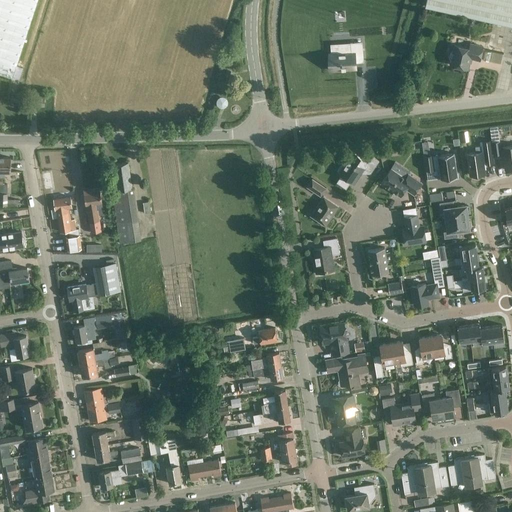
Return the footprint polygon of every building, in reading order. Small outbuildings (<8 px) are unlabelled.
[(0,0),(0,73),(12,77),(37,0),(0,0)] [(511,0),(426,0),(425,5),(511,25),(511,0)] [(350,50),(329,51),(330,68),(355,67),(354,60),(362,60),(362,41),(350,41),(350,50)] [(480,60),(483,46),(470,43),(469,48),(454,45),(453,53),(451,53),(450,59),(451,60),(450,65),(468,69),(470,58),(480,60)] [(430,140),(424,141),(426,152),(432,151),(430,140)] [(476,152),(468,153),(471,175),(485,173),(484,165),(494,163),(491,140),(479,142),(480,146),(475,146),(476,152)] [(494,155),(501,154),(499,141),(492,142),(494,155)] [(511,145),(503,146),(506,170),(511,169),(511,145)] [(342,175),(337,182),(347,189),(351,182),(354,184),(364,169),(371,173),(379,161),(366,152),(362,158),(353,152),(343,167),(341,165),(338,170),(340,172),(339,173),(342,175)] [(458,173),(457,173),(454,154),(454,153),(441,155),(441,154),(433,155),(433,154),(424,156),(426,170),(435,169),(435,168),(440,168),(441,179),(451,178),(451,179),(458,178),(458,173)] [(5,172),(11,172),(11,158),(0,157),(0,184),(3,184),(3,178),(5,178),(5,172)] [(112,190),(119,243),(141,240),(134,188),(132,188),(128,162),(114,164),(118,189),(112,190)] [(381,183),(401,196),(406,188),(414,194),(422,182),(409,174),(406,178),(392,168),(381,183)] [(321,195),(326,188),(313,179),(308,187),(321,195)] [(100,188),(83,190),(86,205),(87,205),(91,232),(101,231),(97,208),(102,207),(102,203),(100,188)] [(7,193),(0,193),(0,206),(18,206),(18,199),(7,199),(7,193)] [(55,209),(52,209),(53,218),(58,217),(60,232),(69,230),(71,247),(82,245),(80,229),(76,229),(74,220),(69,220),(67,208),(72,207),(70,196),(54,199),(55,209)] [(326,225),(339,206),(324,196),(311,215),(326,225)] [(469,212),(468,206),(466,206),(466,205),(454,206),(453,200),(439,202),(440,209),(444,209),(446,220),(468,217),(467,212),(469,212)] [(403,229),(405,244),(427,241),(424,226),(419,226),(417,214),(404,217),(406,228),(403,229)] [(444,231),(444,238),(458,236),(457,230),(469,228),(469,227),(471,227),(470,221),(468,221),(468,217),(446,220),(447,231),(444,231)] [(0,248),(7,248),(7,249),(24,246),(21,232),(5,234),(0,234),(0,248)] [(317,272),(320,275),(324,274),(326,271),(334,269),(332,254),(340,253),(338,238),(324,240),(325,247),(314,249),(316,257),(314,257),(317,272)] [(459,246),(461,257),(477,255),(476,244),(459,246)] [(372,274),(389,272),(385,247),(368,250),(372,274)] [(461,257),(462,269),(466,268),(479,266),(479,265),(477,255),(461,257)] [(21,279),(21,281),(29,280),(27,267),(12,270),(11,260),(0,261),(0,268),(7,268),(8,275),(9,274),(10,280),(12,280),(12,281),(21,279)] [(72,300),(74,312),(84,310),(84,308),(85,307),(84,298),(88,297),(88,296),(100,294),(100,293),(120,290),(115,263),(95,266),(97,282),(86,284),(67,287),(69,300),(72,300)] [(479,266),(466,268),(468,279),(484,276),(483,265),(479,265),(479,266)] [(0,286),(11,285),(10,280),(9,274),(8,275),(7,268),(0,268),(0,286)] [(388,284),(390,293),(405,291),(403,275),(398,276),(399,282),(388,284)] [(486,288),(484,276),(468,279),(462,279),(463,291),(469,290),(473,289),(473,291),(479,291),(478,289),(486,288)] [(411,286),(415,305),(428,303),(427,297),(431,296),(431,298),(439,296),(437,283),(425,285),(425,283),(411,286)] [(74,327),(77,342),(88,339),(92,338),(90,328),(97,327),(97,328),(114,325),(111,313),(83,318),(84,325),(74,327)] [(331,341),(333,354),(349,352),(344,323),(320,327),(323,343),(331,341)] [(480,323),(469,325),(471,342),(481,341),(482,341),(480,327),(480,323)] [(502,324),(491,326),(493,343),(504,342),(502,324)] [(469,325),(457,326),(460,344),(471,342),(469,325)] [(480,327),(482,341),(481,341),(482,345),(493,343),(491,326),(480,327)] [(261,342),(261,343),(277,340),(275,328),(259,331),(260,336),(253,337),(253,343),(261,342)] [(15,344),(18,356),(30,354),(27,335),(14,338),(13,332),(0,334),(0,339),(1,346),(15,344)] [(445,353),(446,358),(453,357),(450,344),(444,345),(442,334),(431,336),(434,355),(445,353)] [(428,356),(434,355),(431,336),(420,338),(421,349),(415,350),(417,363),(417,364),(424,363),(424,362),(426,362),(428,359),(428,356)] [(230,351),(245,348),(243,337),(228,339),(230,351)] [(401,361),(402,366),(413,364),(411,351),(405,352),(403,341),(391,342),(395,362),(401,361)] [(364,342),(354,343),(355,352),(365,350),(364,342)] [(380,344),(384,364),(395,362),(391,342),(380,344)] [(78,350),(80,363),(115,358),(114,357),(113,350),(108,351),(108,350),(102,351),(102,353),(95,354),(94,348),(78,350)] [(247,365),(247,370),(281,365),(279,352),(267,354),(267,357),(251,360),(252,364),(247,365)] [(351,384),(352,388),(361,387),(359,373),(368,371),(365,353),(358,354),(359,356),(341,359),(341,357),(326,359),(328,372),(338,370),(340,380),(339,381),(340,384),(342,386),(346,386),(347,384),(351,384)] [(383,376),(380,356),(373,357),(376,377),(383,376)] [(80,363),(83,376),(98,374),(97,365),(104,364),(104,368),(110,367),(110,365),(118,364),(117,357),(114,357),(115,358),(80,363)] [(3,381),(15,378),(13,364),(0,366),(3,381)] [(115,369),(116,375),(136,372),(135,364),(128,365),(128,367),(115,369)] [(281,365),(247,370),(249,377),(254,376),(254,377),(270,374),(271,379),(284,377),(281,365)] [(508,365),(492,367),(494,377),(510,375),(508,365)] [(33,368),(15,371),(19,391),(36,388),(33,368)] [(510,375),(494,377),(495,387),(508,385),(511,385),(510,375)] [(258,380),(242,383),(243,390),(259,387),(258,380)] [(495,387),(491,387),(493,398),(509,395),(508,385),(495,387)] [(85,391),(88,406),(107,403),(107,402),(121,400),(119,393),(106,395),(107,396),(102,397),(101,388),(85,391)] [(254,410),(288,404),(285,389),(274,391),(276,402),(254,406),(254,410)] [(441,398),(444,417),(455,415),(454,404),(460,403),(458,389),(446,391),(447,397),(441,398)] [(401,403),(405,423),(416,421),(414,410),(421,409),(418,393),(408,395),(408,402),(401,403)] [(431,408),(433,419),(444,417),(441,398),(435,399),(434,393),(422,395),(424,409),(431,408)] [(337,409),(339,424),(355,421),(352,406),(355,406),(353,395),(332,399),(334,409),(337,409)] [(509,395),(493,398),(494,408),(511,405),(509,395)] [(392,414),(393,425),(405,423),(401,403),(395,404),(394,397),(382,399),(385,415),(392,414)] [(0,410),(17,408),(15,398),(0,400),(0,410)] [(231,400),(232,407),(240,406),(239,398),(231,400)] [(39,402),(22,405),(26,429),(43,426),(39,402)] [(88,406),(91,421),(106,418),(105,408),(108,408),(109,413),(121,412),(119,402),(107,404),(107,403),(88,406)] [(291,420),(288,404),(254,410),(256,420),(263,419),(262,413),(277,411),(279,422),(291,420)] [(131,419),(135,439),(148,437),(147,425),(145,417),(131,419)] [(148,437),(151,454),(168,452),(177,451),(175,438),(156,441),(154,430),(151,431),(150,424),(147,425),(148,437)] [(351,454),(351,456),(357,455),(356,453),(365,452),(363,438),(361,439),(359,427),(345,429),(347,441),(340,442),(342,456),(351,454)] [(93,434),(95,447),(108,445),(107,437),(115,436),(114,431),(106,432),(106,431),(93,434)] [(279,440),(281,451),(295,448),(294,438),(293,432),(282,434),(278,435),(279,440)] [(25,434),(0,438),(0,446),(26,441),(25,434)] [(25,448),(27,454),(47,451),(45,437),(29,440),(30,447),(25,448)] [(95,447),(97,460),(110,458),(110,456),(118,455),(117,450),(109,451),(108,445),(95,447)] [(140,447),(121,450),(123,462),(142,459),(140,447)] [(246,457),(246,463),(266,460),(265,460),(272,459),(270,447),(260,448),(260,453),(253,454),(253,456),(246,457)] [(287,461),(287,467),(296,465),(295,460),(297,459),(295,448),(281,451),(282,462),(287,461)] [(32,459),(33,466),(50,463),(47,451),(27,454),(28,460),(32,459)] [(166,467),(169,484),(182,481),(179,465),(177,451),(168,452),(170,466),(166,467)] [(470,458),(474,485),(483,483),(483,482),(482,482),(482,480),(496,478),(492,458),(486,460),(485,454),(474,455),(474,457),(470,458)] [(6,466),(7,471),(16,470),(15,464),(13,464),(12,457),(2,458),(3,466),(6,466)] [(465,485),(465,486),(474,485),(470,458),(465,458),(465,457),(454,459),(455,464),(448,466),(451,485),(465,483),(465,485)] [(213,473),(213,476),(221,474),(219,459),(203,462),(206,475),(213,473)] [(111,470),(99,472),(102,487),(123,484),(121,476),(144,472),(144,474),(155,472),(152,460),(119,466),(119,470),(111,471),(111,470)] [(423,465),(427,492),(436,491),(436,490),(435,487),(449,485),(446,466),(439,467),(438,461),(427,463),(427,465),(423,465)] [(188,465),(191,479),(199,478),(198,476),(206,475),(203,462),(188,465)] [(50,463),(33,466),(36,480),(52,477),(50,463)] [(418,493),(418,494),(427,492),(423,465),(419,466),(418,464),(407,466),(408,472),(401,473),(404,492),(418,490),(418,493)] [(21,498),(22,505),(38,502),(50,499),(49,491),(55,490),(52,477),(36,480),(37,488),(25,490),(26,497),(21,498)] [(347,504),(348,510),(369,506),(369,505),(376,495),(374,484),(357,486),(359,494),(346,496),(346,498),(344,498),(345,505),(347,504)] [(137,487),(138,496),(149,495),(148,486),(137,487)] [(278,511),(289,511),(289,508),(294,507),(291,492),(283,494),(284,496),(276,497),(278,510),(285,509),(286,510),(278,511)] [(270,511),(278,510),(276,497),(269,499),(268,496),(260,498),(262,511),(270,511)] [(459,501),(459,511),(476,511),(475,499),(459,501)] [(223,504),(223,511),(237,511),(235,502),(223,504)] [(424,511),(452,511),(454,511),(452,503),(435,506),(424,508),(424,511)]
